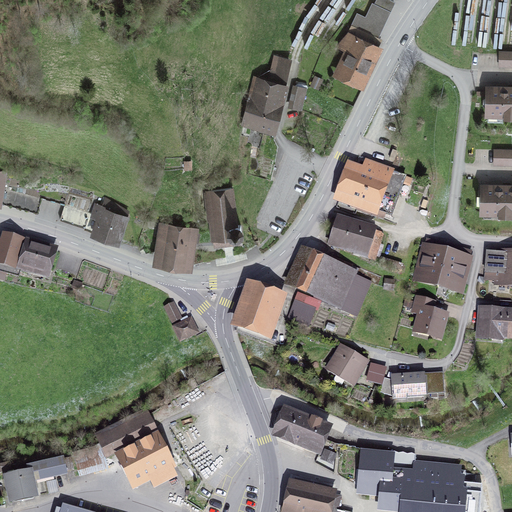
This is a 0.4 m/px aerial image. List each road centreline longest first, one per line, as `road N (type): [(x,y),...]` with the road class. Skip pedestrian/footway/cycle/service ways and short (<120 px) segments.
road 1 (secondary): [(238,279),(276,258),(308,221),(428,0)]
road 2 (residential): [(250,403),(286,401),(379,439),(467,454),(486,470),(496,511)]
road 3 (secondary): [(0,220),(171,278)]
